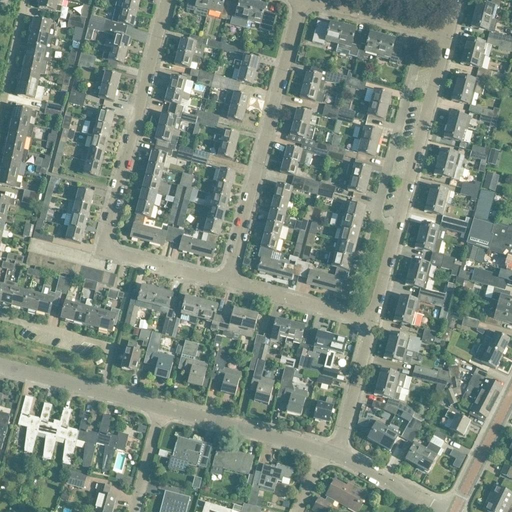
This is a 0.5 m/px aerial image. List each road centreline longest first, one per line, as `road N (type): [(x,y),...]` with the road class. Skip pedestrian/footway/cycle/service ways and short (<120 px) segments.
road 1 (residential): [(227,283),(106,250),(167,0)]
road 2 (residential): [(370,329),(447,34)]
road 3 (residential): [(227,283),(300,0)]
road 4 (residential): [(322,453),(161,410)]
road 5 (residential): [(161,410),(0,367)]
road 6 (residential): [(370,329),(227,283)]
road 7 (residential): [(447,34),(304,0)]
road 8 (residential): [(337,456),(370,329)]
road 9 (tertiary): [(453,511),(511,396)]
road 10 (residential): [(453,511),(337,456)]
